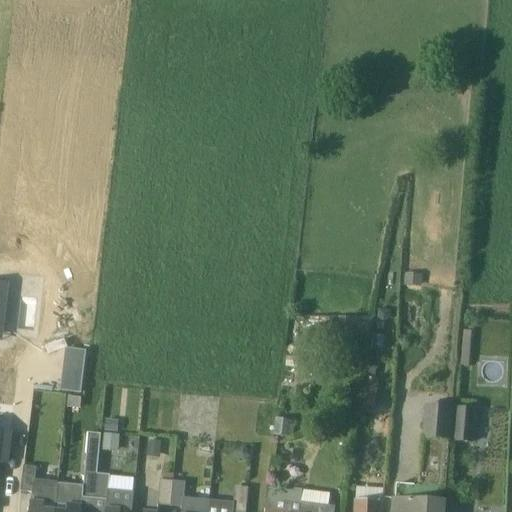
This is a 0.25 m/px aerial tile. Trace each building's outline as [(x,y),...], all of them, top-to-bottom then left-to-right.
[(0,277),(2,279),(17,263),(0,247),(0,277)] [(327,308),(329,291),(299,289),(298,306),(327,308)] [(367,333),(356,331),(355,336),(367,337),(371,338),(375,318),(339,317),(339,325),(357,325),(367,326),(367,333)] [(310,348),(326,343),(320,325),(304,330),(310,348)] [(379,382),(367,380),(363,408),(375,410),(379,382)] [(67,409),(81,410),(81,398),(68,398),(67,409)] [(454,409),(425,406),(423,440),(451,442),(454,409)] [(454,443),(474,444),(477,409),(457,408),(454,443)] [(274,436),(289,437),(291,421),(276,419),(274,436)] [(118,433),(118,421),(105,420),(105,432),(118,433)] [(15,434),(0,432),(0,462),(11,464),(15,434)] [(104,434),(102,447),(118,448),(120,436),(104,434)] [(149,442),(148,454),(160,455),(162,443),(149,442)] [(244,447),(234,452),(238,458),(245,462),(251,459),(244,447)] [(82,500),(95,500),(98,475),(97,475),(98,463),(86,461),(85,474),(84,474),(83,487),(58,485),(58,486),(56,511),(81,511),(82,505),(82,500)] [(32,494),(29,511),(56,511),(58,486),(58,483),(35,481),(36,469),(23,468),(21,493),(32,494)] [(98,475),(95,500),(107,501),(107,508),(106,511),(132,511),(132,510),(134,494),(109,491),(109,476),(98,475)] [(171,508),(173,482),(160,481),(159,507),(171,508)] [(173,482),(171,508),(183,509),(185,483),(173,482)] [(446,511),(448,488),(419,487),(397,485),(396,499),(394,499),(392,511),(446,511)] [(236,488),(232,511),(244,511),(247,489),(236,488)] [(334,511),(335,507),(279,500),(280,489),(270,488),(269,499),(266,499),(264,511),(334,511)] [(382,511),(383,502),(355,501),(354,511),(382,511)]
